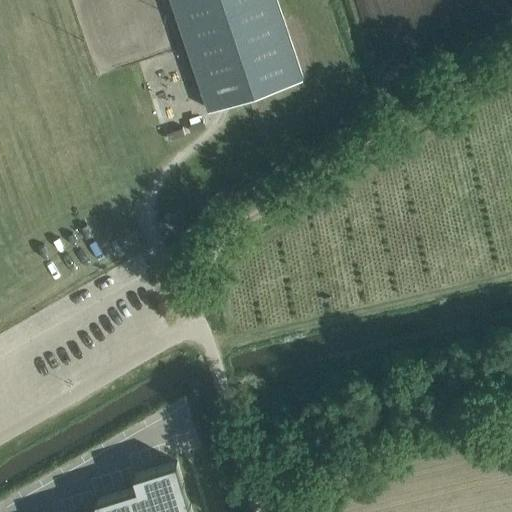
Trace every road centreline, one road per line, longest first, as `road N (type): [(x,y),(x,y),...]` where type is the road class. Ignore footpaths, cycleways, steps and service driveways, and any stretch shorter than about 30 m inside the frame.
road 1 (track): [(201,329),(201,258),(215,225),(511,33)]
road 2 (unclassified): [(0,437),(179,333),(201,329),(260,511)]
road 3 (unknown): [(0,509),(141,428)]
